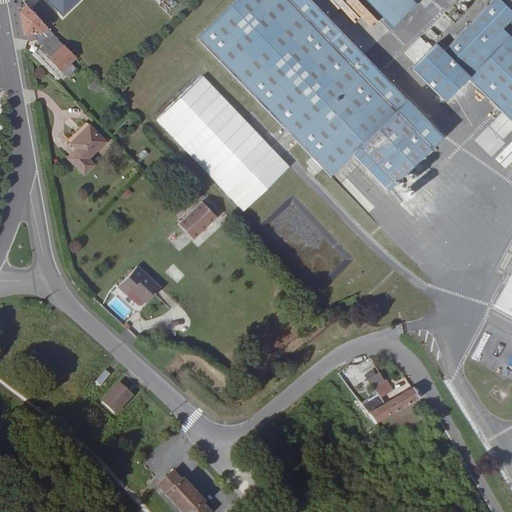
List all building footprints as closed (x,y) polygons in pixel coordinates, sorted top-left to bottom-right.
[(46,51),(44,53),(59,68),(67,59),(64,55),(69,50),(20,0),(13,0),(16,3),(13,6),(19,32),(24,36),(33,32),(37,36),(34,39),(46,51)] [(46,0),(62,16),(78,0),(46,0)] [(379,197),(433,143),(351,58),(295,0),(228,0),(189,38),(325,179),(343,160),(379,197)] [(353,0),(295,0),(351,58),(381,28),(353,0)] [(416,4),(411,0),(361,0),(390,29),(416,4)] [(506,15),(500,9),(505,4),(501,0),(474,0),(409,67),(442,100),(463,79),(511,125),(511,39),(497,25),(506,15)] [(431,0),(420,0),(416,4),(421,10),(431,0)] [(69,61),(67,59),(59,68),(61,70),(69,61)] [(285,169),(197,76),(154,117),(242,209),(285,169)] [(96,80),(88,87),(95,95),(103,88),(96,80)] [(74,97),(79,93),(69,83),(64,88),(74,97)] [(83,123),(80,120),(65,133),(70,138),(83,123)] [(101,141),(83,123),(70,138),(86,155),(101,141)] [(65,133),(60,138),(65,143),(70,138),(65,133)] [(87,165),(82,159),(86,155),(70,138),(65,143),(70,148),(61,157),(78,174),(87,165)] [(217,217),(200,201),(178,223),(193,240),(217,217)] [(511,261),(490,301),(511,312),(511,261)] [(164,291),(141,270),(122,291),(128,298),(129,297),(146,311),(164,291)] [(104,370),(97,383),(104,387),(112,374),(104,370)] [(373,372),(364,378),(375,393),(379,398),(391,389),(383,379),(378,384),(374,379),(376,376),(373,372)] [(383,379),(379,374),(376,376),(374,379),(378,384),(383,379)] [(131,395),(118,383),(100,403),(115,415),(131,395)] [(416,398),(410,387),(384,405),(392,416),(416,398)] [(375,393),(361,405),(378,426),(392,416),(384,405),(379,398),(375,393)] [(152,469),(160,460),(156,456),(148,464),(152,469)] [(185,480),(184,481),(174,471),(159,483),(169,494),(167,496),(181,511),(207,511),(209,511),(202,503),(204,501),(185,480)]
